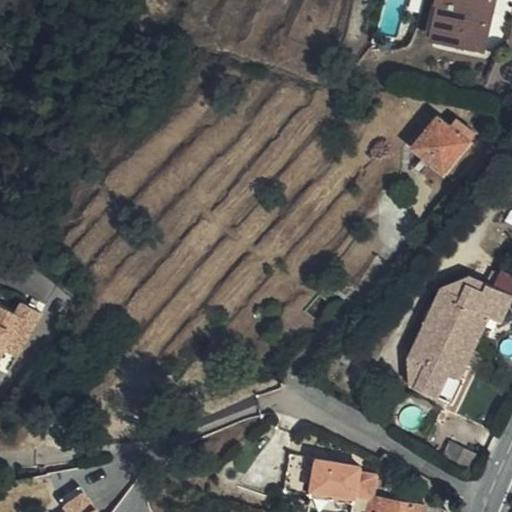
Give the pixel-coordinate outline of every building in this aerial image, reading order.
[(481,44),(492,0),(442,0),(435,33),(481,44)] [(440,174),(471,134),(454,119),(448,128),(432,116),(407,146),(440,174)] [(28,346),(56,303),(37,291),(30,302),(0,284),(0,359),(6,355),(2,351),(11,336),(16,339),(28,346)] [(458,366),(483,314),(501,323),(511,297),(486,285),(482,293),(471,288),(462,305),(444,296),(414,357),(426,363),(414,388),(435,399),(453,364),(458,366)] [(2,351),(6,355),(16,339),(11,336),(2,351)] [(376,511),(379,500),(371,498),(375,476),(358,473),(338,470),(339,463),(289,455),(282,499),(345,510),(347,501),(370,505),(368,511),(376,511)] [(338,470),(358,473),(359,467),(339,463),(338,470)] [(405,493),(407,479),(386,476),(384,489),(405,493)] [(105,511),(87,486),(65,501),(72,511),(105,511)] [(419,511),(420,507),(379,500),(376,511),(419,511)] [(345,511),(368,511),(370,505),(347,501),(345,510),(345,511)]
